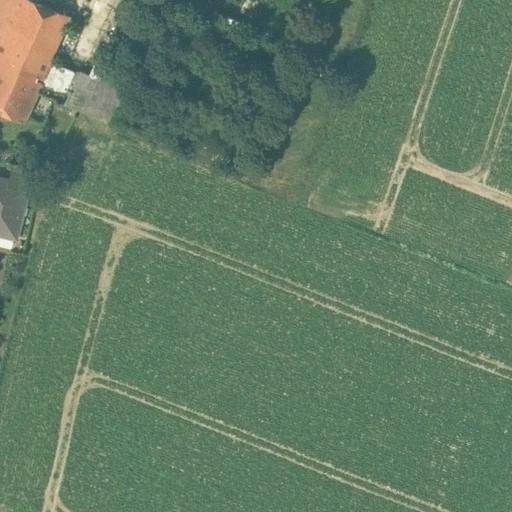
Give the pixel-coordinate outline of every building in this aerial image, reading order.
[(0,0),(0,33),(14,0),(0,0)] [(67,15),(32,0),(14,0),(0,33),(0,51),(42,70),(45,65),(48,58),(67,15)] [(42,70),(0,51),(0,110),(20,120),(35,88),(42,70)] [(48,58),(45,65),(89,85),(78,110),(107,122),(127,76),(97,62),(91,74),(77,68),(76,70),(48,58)] [(45,65),(42,70),(35,88),(45,92),(44,94),(78,110),(89,85),(45,65)] [(26,184),(0,177),(0,231),(13,235),(26,184)] [(13,235),(0,231),(0,247),(10,250),(13,235)]
